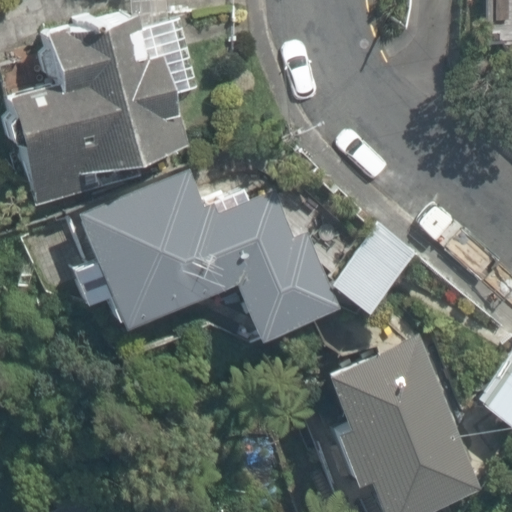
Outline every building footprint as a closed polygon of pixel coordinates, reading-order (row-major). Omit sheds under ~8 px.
[(131,11),(130,0),(0,0),(0,57),(41,56),(39,15),(131,11)] [(201,239),(151,59),(35,91),(61,187),(14,199),(38,284),(201,239)] [(315,214),(74,293),(118,425),(225,390),(238,427),(371,384),(315,214)] [(511,417),(511,350),(471,395),(505,426),(511,417)] [(478,511),(430,379),(323,418),(356,511),(478,511)] [(98,511),(93,493),(25,511),(98,511)]
